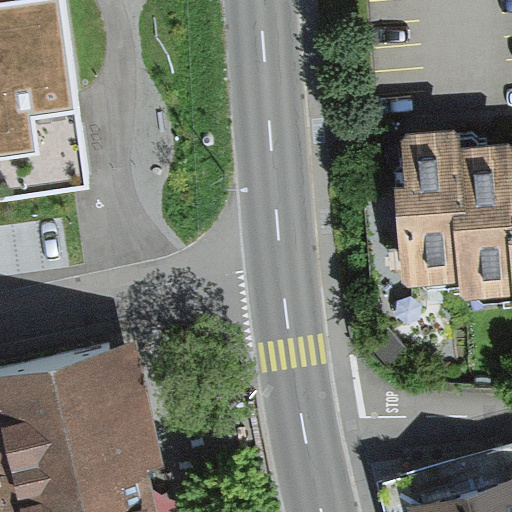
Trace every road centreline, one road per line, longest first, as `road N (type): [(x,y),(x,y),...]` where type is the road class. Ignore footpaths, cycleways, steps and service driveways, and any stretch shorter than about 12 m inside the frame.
road 1 (residential): [(0,317),(282,267)]
road 2 (primary): [(260,0),(282,267)]
road 3 (residential): [(305,427),(363,416),(511,417)]
road 4 (primary): [(282,267),(305,427)]
